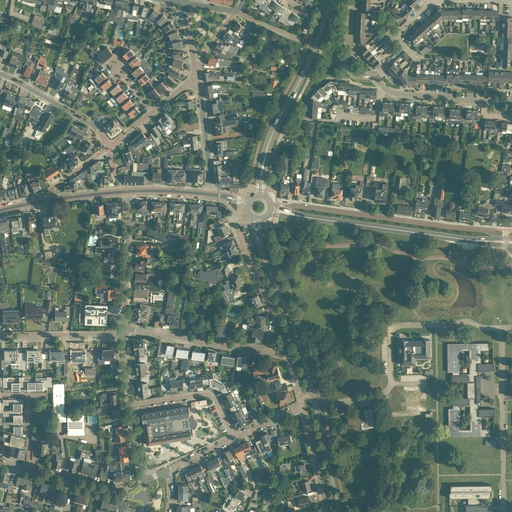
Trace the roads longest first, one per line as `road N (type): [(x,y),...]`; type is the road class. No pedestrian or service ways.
road 1 (residential): [(497,238),(488,229),(282,208)]
road 2 (secondary): [(485,240),(299,216)]
road 3 (residential): [(501,327),(503,511)]
road 4 (secondary): [(262,169),(330,0)]
road 5 (residential): [(501,327),(393,326),(385,395)]
road 6 (secondary): [(315,406),(257,240)]
road 7 (residential): [(268,352),(125,328)]
road 8 (residential): [(125,328),(128,191)]
road 9 (residential): [(107,147),(86,121),(0,73)]
road 10 (residential): [(238,230),(273,314),(268,352)]
road 11 (residential): [(511,98),(458,100),(384,88)]
road 12 (residential): [(131,405),(205,393),(234,437)]
road 13 (residential): [(0,337),(123,335)]
